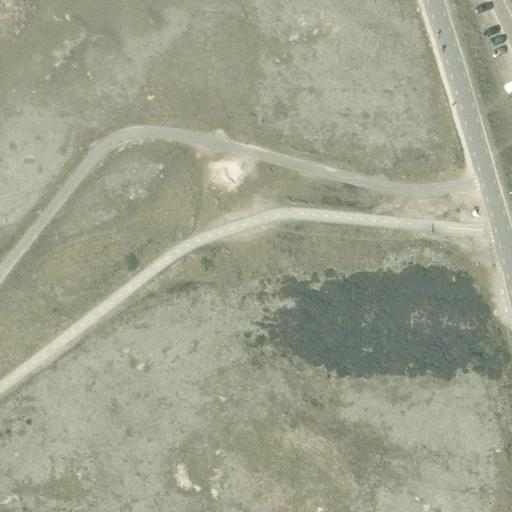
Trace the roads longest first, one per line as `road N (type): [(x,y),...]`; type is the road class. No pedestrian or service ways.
road 1 (track): [(488,182),(393,190),(144,131),(104,147),(0,273)]
road 2 (unclassified): [(510,264),(429,0)]
